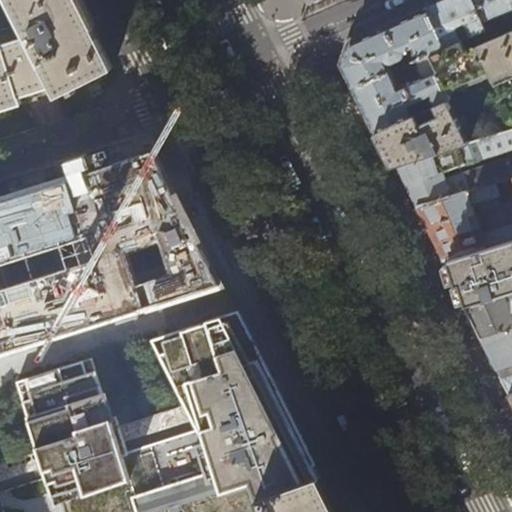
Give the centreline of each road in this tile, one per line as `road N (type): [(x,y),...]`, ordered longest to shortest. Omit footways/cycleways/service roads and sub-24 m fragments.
road 1 (primary): [(479,511),(242,54)]
road 2 (primary): [(175,113),(374,511)]
road 3 (residential): [(175,113),(0,170)]
road 4 (residential): [(368,0),(242,54)]
road 5 (primary): [(118,0),(175,113)]
